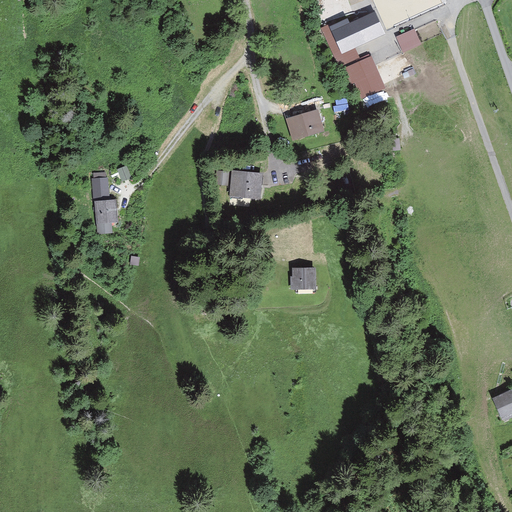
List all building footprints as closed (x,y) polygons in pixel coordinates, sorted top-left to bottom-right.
[(347,18),(330,26),(342,53),(354,48),(385,33),(375,11),(349,23),(347,18)] [(358,58),(354,48),(342,53),(330,26),(321,30),(338,67),(358,58)] [(415,29),(395,37),(402,53),(421,44),(415,29)] [(372,57),(347,67),(352,81),(357,79),(365,97),(385,89),(372,57)] [(292,139),(324,130),(318,109),(286,118),(292,139)] [(217,182),(227,183),(228,169),(218,168),(217,182)] [(261,197),(262,173),(233,172),(232,196),(261,197)] [(93,181),(95,201),(108,200),(107,180),(93,181)] [(114,205),(114,202),(97,204),(100,232),(110,231),(109,221),(115,220),(115,214),(114,205)] [(294,268),(294,290),(317,289),(316,267),(294,268)] [(506,418),(511,414),(511,413),(511,411),(511,410),(511,392),(498,399),(506,418)]
